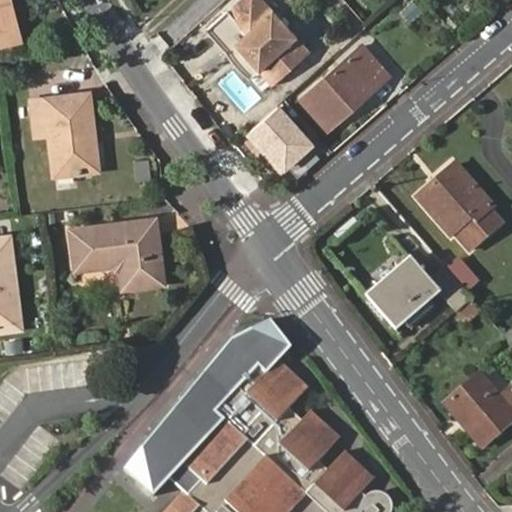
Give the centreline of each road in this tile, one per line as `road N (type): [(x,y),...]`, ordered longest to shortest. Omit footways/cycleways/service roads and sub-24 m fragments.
road 1 (residential): [(470,511),(263,243)]
road 2 (residential): [(511,28),(263,243)]
road 3 (residential): [(263,243),(175,125),(100,0)]
road 4 (residential): [(263,243),(127,395)]
road 5 (residential): [(18,511),(120,417),(127,395)]
road 6 (residential): [(127,395),(44,406),(0,455)]
